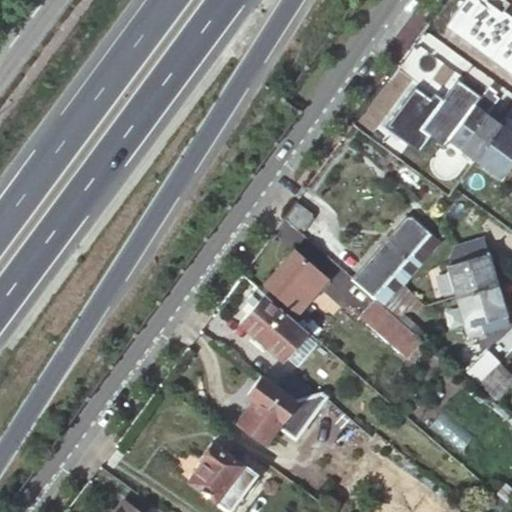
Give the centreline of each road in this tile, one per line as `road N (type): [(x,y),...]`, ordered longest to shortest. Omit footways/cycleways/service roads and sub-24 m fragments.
road 1 (secondary): [(11,511),(386,0)]
road 2 (trunk): [(0,459),(293,0)]
road 3 (trunk): [(0,310),(230,0)]
road 4 (trunk): [(175,0),(0,230)]
